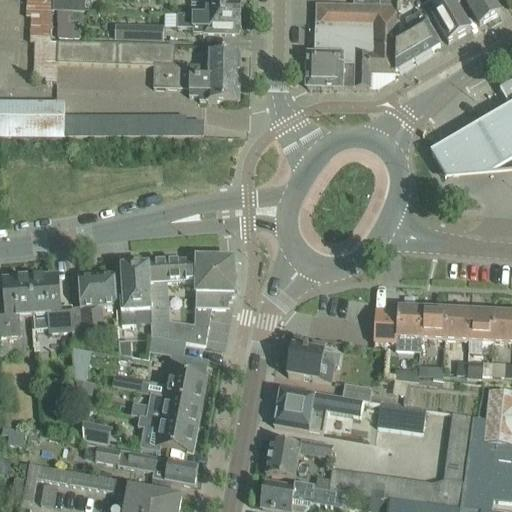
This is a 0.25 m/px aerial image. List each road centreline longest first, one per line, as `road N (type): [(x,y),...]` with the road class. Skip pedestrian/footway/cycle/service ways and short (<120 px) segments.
road 1 (residential): [(0,248),(288,208)]
road 2 (unclassified): [(230,511),(265,320),(303,263)]
road 3 (unclassified): [(381,145),(429,97),(511,43)]
road 4 (unclassified): [(385,229),(511,252)]
road 5 (unclassified): [(288,124),(277,79),(279,0)]
